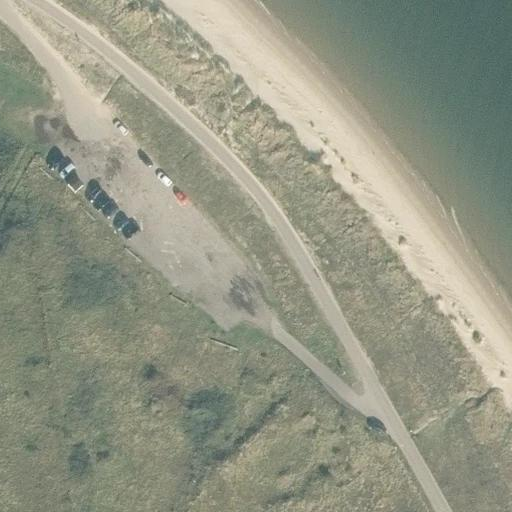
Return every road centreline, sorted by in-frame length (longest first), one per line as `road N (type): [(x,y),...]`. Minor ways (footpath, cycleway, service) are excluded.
road 1 (unclassified): [(442,511),(259,195),(105,51),(33,0)]
road 2 (track): [(74,96),(26,152),(0,205)]
